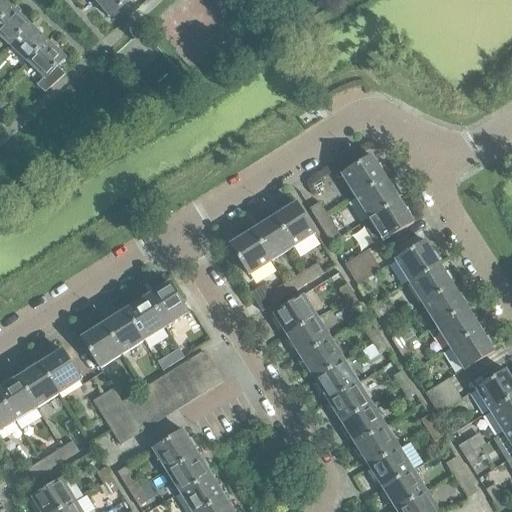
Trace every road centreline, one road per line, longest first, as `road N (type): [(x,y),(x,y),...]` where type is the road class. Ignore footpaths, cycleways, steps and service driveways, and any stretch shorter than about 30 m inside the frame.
road 1 (residential): [(321,511),(327,474),(176,234)]
road 2 (residential): [(176,234),(360,121),(405,126),(434,166)]
road 3 (residential): [(0,343),(176,234)]
road 4 (residential): [(511,309),(441,198),(434,166)]
